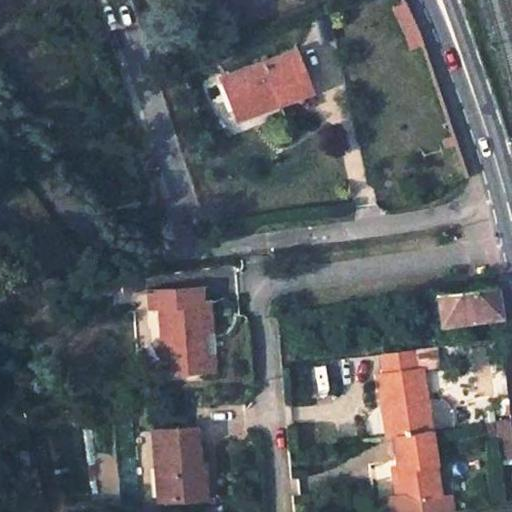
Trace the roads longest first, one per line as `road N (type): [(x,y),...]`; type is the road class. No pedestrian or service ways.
road 1 (residential): [(0,112),(74,226),(137,254),(507,209)]
road 2 (residential): [(511,248),(257,284),(276,501)]
road 3 (unknown): [(127,0),(190,183),(201,246)]
road 4 (secondary): [(507,209),(436,0)]
